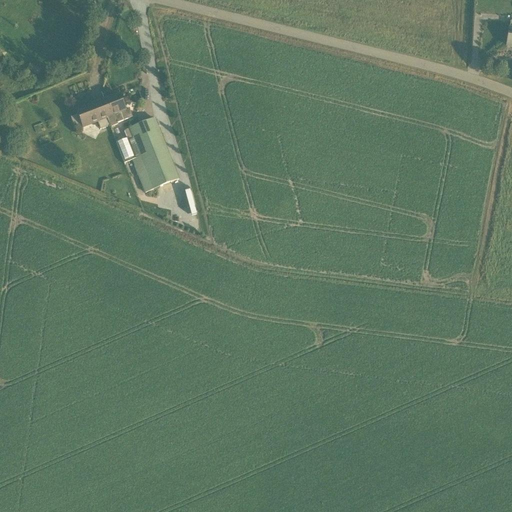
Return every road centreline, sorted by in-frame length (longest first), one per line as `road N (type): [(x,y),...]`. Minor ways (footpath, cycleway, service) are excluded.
road 1 (unclassified): [(511,93),(168,0)]
road 2 (track): [(468,297),(511,93)]
